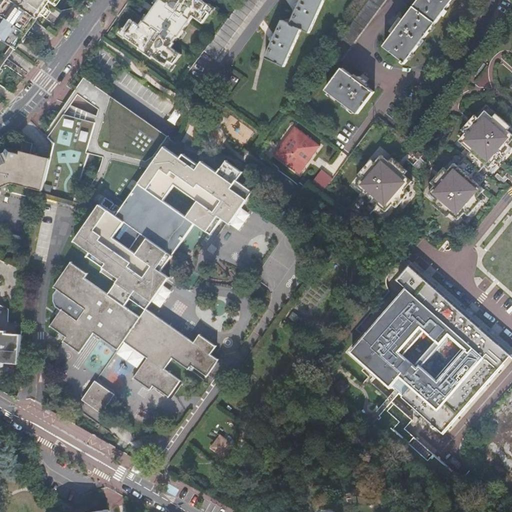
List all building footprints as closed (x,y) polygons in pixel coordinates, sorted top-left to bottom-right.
[(0,0),(0,41),(12,50),(19,41),(18,40),(22,34),(26,37),(22,43),(23,43),(26,45),(33,35),(32,34),(30,32),(36,23),(34,21),(4,0),(0,0)] [(4,0),(34,21),(38,15),(42,9),(47,2),(50,5),(53,0),(4,0)] [(200,0),(157,0),(158,0),(159,1),(142,23),(141,23),(138,27),(129,21),(122,31),(126,34),(123,38),(138,49),(137,50),(150,60),(151,58),(164,67),(168,61),(172,64),(179,54),(170,47),(173,43),(171,42),(175,37),(176,38),(192,16),(201,23),(208,13),(204,10),(207,5),(200,0)] [(240,0),(237,5),(203,51),(213,59),(257,0),(240,0)] [(279,19),(262,56),(283,66),(300,29),(309,33),(323,0),(298,0),(288,23),(279,19)] [(385,0),(367,0),(366,1),(378,10),(385,0)] [(401,21),(398,24),(423,42),(452,2),(449,0),(419,0),(403,23),(401,21)] [(378,10),(366,1),(350,23),(362,32),(378,10)] [(49,14),(42,9),(38,15),(45,20),(49,14)] [(32,34),(38,24),(36,23),(30,32),(32,34)] [(362,32),(350,23),(334,45),(346,54),(362,32)] [(423,42),(398,24),(395,29),(397,31),(386,47),(407,62),(423,42)] [(19,41),(22,43),(26,37),(22,34),(18,40),(19,41)] [(0,66),(12,50),(0,41),(0,66)] [(19,41),(12,50),(16,53),(23,43),(22,43),(19,41)] [(346,54),(334,45),(329,52),(341,61),(346,54)] [(16,53),(12,50),(0,66),(0,68),(3,71),(16,53)] [(343,69),(335,80),(368,103),(375,92),(368,87),(369,84),(361,78),(359,80),(343,69)] [(368,103),(335,80),(327,91),(359,114),(368,103)] [(53,141),(51,149),(50,153),(48,158),(46,165),(44,174),(42,186),(41,190),(40,193),(73,200),(83,150),(98,153),(97,163),(94,173),(90,182),(123,205),(115,218),(99,208),(74,245),(89,255),(86,259),(103,271),(101,275),(117,286),(109,297),(79,275),(81,272),(68,263),(51,288),(67,299),(48,327),(65,338),(63,341),(79,353),(93,332),(117,348),(122,341),(146,358),(131,378),(148,390),(150,386),(168,398),(190,366),(206,377),(218,361),(210,355),(216,347),(199,335),(193,344),(147,310),(168,279),(163,275),(197,225),(213,237),(225,220),(233,226),(255,192),(239,182),(245,173),(227,162),(219,173),(203,162),(199,167),(184,156),(180,161),(163,149),(154,162),(150,160),(163,141),(82,83),(62,112),(58,123),(53,141)] [(62,112),(42,140),(51,149),(53,141),(58,123),(62,112)] [(461,142),(472,152),(459,167),(456,165),(449,172),(445,169),(432,183),(436,187),(429,194),(437,201),(433,205),(448,218),(451,214),(459,221),(465,214),(469,217),(483,201),(479,198),(485,191),(473,181),(487,166),(490,169),(497,161),(501,165),(511,151),(511,148),(510,146),(511,144),(511,134),(509,133),(511,129),(511,128),(498,116),(495,119),(487,113),(480,120),(477,117),(464,131),(467,135),(461,142)] [(295,127),(283,144),(309,163),(321,146),(295,127)] [(0,365),(4,365),(5,362),(19,363),(19,361),(20,338),(21,332),(6,331),(6,329),(0,328),(0,186),(10,182),(41,190),(42,186),(44,174),(46,165),(48,158),(30,154),(32,146),(21,144),(19,153),(12,152),(11,150),(1,153),(0,153),(0,365)] [(283,144),(274,155),(300,174),(309,163),(283,144)] [(408,178),(412,174),(394,159),(391,162),(383,156),(377,163),(373,160),(360,175),(364,178),(357,185),(364,192),(361,196),(376,209),(379,205),(386,212),(393,205),(397,208),(410,193),(406,190),(413,182),(408,178)] [(320,174),(311,186),(321,194),(326,187),(330,182),(320,174)] [(326,187),(321,194),(332,202),(338,195),(326,187)] [(376,209),(361,196),(347,211),(362,224),(376,209)] [(408,291),(352,356),(448,440),(511,367),(511,354),(411,266),(398,282),(408,291)] [(340,379),(332,386),(340,394),(347,386),(340,379)] [(96,380),(82,398),(101,412),(115,393),(96,380)] [(224,437),(214,450),(226,459),(236,447),(224,437)]
